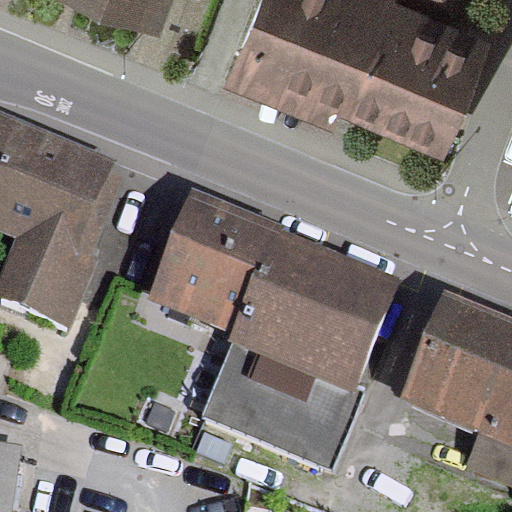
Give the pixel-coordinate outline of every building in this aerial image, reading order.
[(62,0),(157,39),(173,0),(62,0)] [(492,39),(447,21),(394,1),(394,0),(265,0),(230,93),(335,133),(339,122),(444,162),(492,39)] [(394,0),(394,1),(447,21),(455,0),(394,0)] [(0,230),(21,239),(0,292),(0,298),(67,326),(130,173),(0,120),(0,230)] [(187,203),(143,308),(235,346),(355,397),(399,292),(187,203)] [(467,472),(511,491),(511,318),(450,292),(402,403),(482,438),(467,472)] [(235,346),(201,427),(329,481),(363,400),(355,397),(235,346)] [(0,511),(3,511),(14,442),(0,439),(0,511)]
